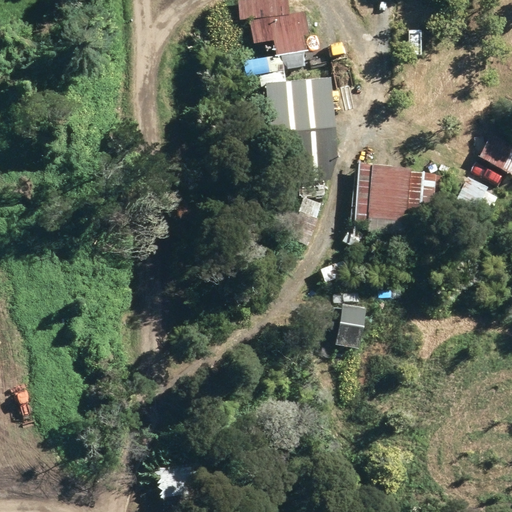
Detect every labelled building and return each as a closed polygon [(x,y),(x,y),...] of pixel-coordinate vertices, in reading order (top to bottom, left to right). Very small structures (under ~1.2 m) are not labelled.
[(292,0),(287,0),(237,7),(239,23),(294,16),(292,0)] [(388,13),(388,0),(357,0),(357,5),(370,5),(370,12),(388,13)] [(432,43),(406,42),(405,66),(431,68),(432,43)] [(346,45),(326,49),(333,93),(353,89),(346,45)] [(235,53),(236,86),(258,85),(257,52),(235,53)] [(445,218),(479,234),(500,190),(507,194),(511,184),(511,146),(487,135),(476,159),(458,150),(451,165),(467,174),(445,218)] [(350,164),(345,219),(428,228),(434,174),(350,164)] [(305,183),(306,197),(324,196),(323,182),(305,183)] [(497,215),(511,223),(511,200),(507,197),(497,215)] [(317,225),(295,216),(284,242),(306,251),(317,225)] [(360,312),(332,310),(330,354),(357,355),(360,312)] [(158,511),(202,511),(195,464),(152,471),(158,511)]
